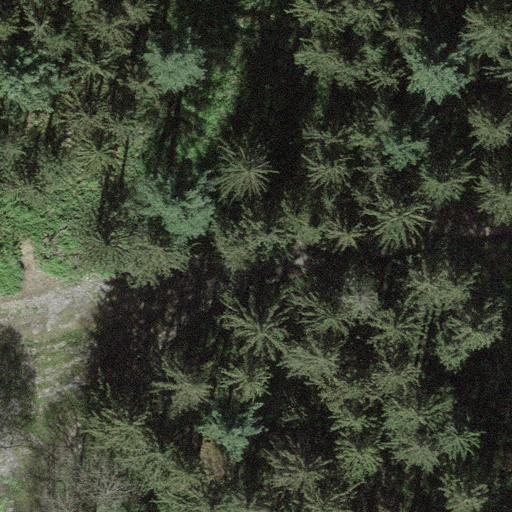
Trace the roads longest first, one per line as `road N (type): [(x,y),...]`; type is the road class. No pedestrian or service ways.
road 1 (track): [(511,211),(0,325)]
road 2 (track): [(96,303),(17,511)]
